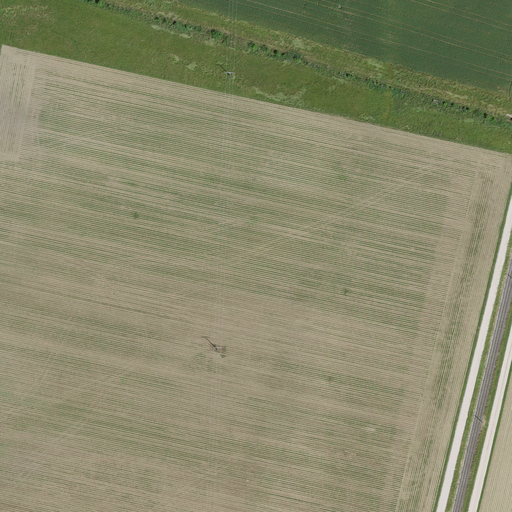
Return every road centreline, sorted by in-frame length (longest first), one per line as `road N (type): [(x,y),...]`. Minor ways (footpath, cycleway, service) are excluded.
road 1 (unclassified): [(511,211),(440,511)]
road 2 (track): [(511,344),(473,511)]
